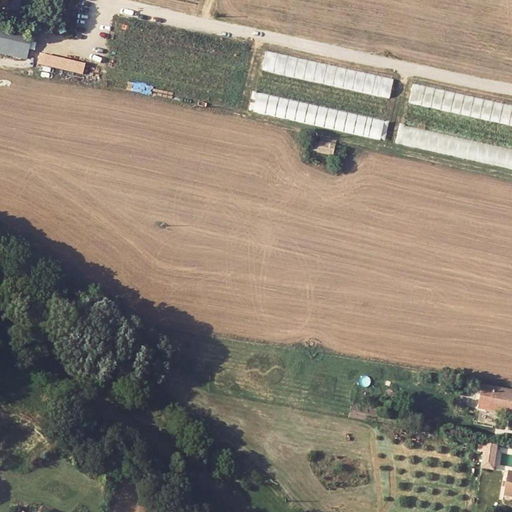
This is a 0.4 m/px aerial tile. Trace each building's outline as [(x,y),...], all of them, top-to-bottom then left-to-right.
[(34,32),(0,25),(0,53),(29,59),(34,32)] [(396,80),(270,53),(266,71),(392,98),(396,80)] [(88,64),(42,54),(40,64),(85,75),(88,64)] [(511,106),(416,85),(412,103),(511,125),(511,106)] [(386,121),(260,94),(256,112),(382,139),(386,121)] [(511,149),(407,126),(403,144),(511,167),(511,149)] [(318,142),(312,141),(309,150),(316,152),(318,142)] [(334,146),(318,142),(316,152),(331,155),(334,146)] [(511,391),(482,385),(479,409),(511,415),(511,391)] [(511,472),(505,472),(501,497),(511,499),(511,472)]
